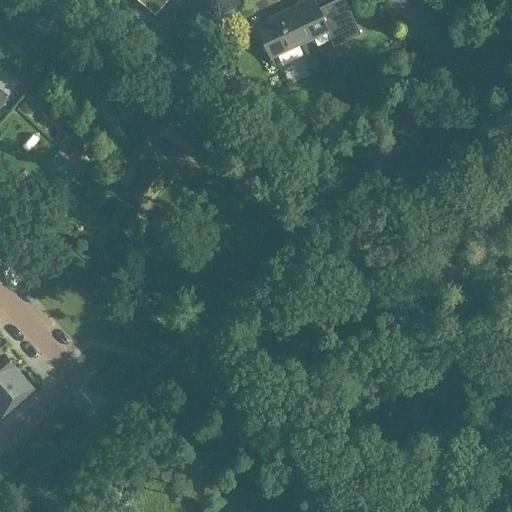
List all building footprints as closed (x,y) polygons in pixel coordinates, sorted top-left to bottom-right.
[(135,0),(154,16),(168,0),(135,0)] [(343,0),(340,0),(317,11),(311,0),(310,0),(269,19),(271,22),(257,29),(270,57),(325,32),(333,49),(360,36),(343,0)] [(168,41),(163,42),(158,48),(167,55),(174,46),(168,41)] [(124,107),(159,137),(178,114),(144,84),(124,107)] [(165,188),(185,166),(150,133),(129,156),(148,173),(128,196),(141,209),(163,185),(165,188)] [(60,149),(45,165),(60,178),(82,154),(89,160),(98,150),(84,138),(68,156),(60,149)] [(1,189),(0,190),(0,215),(2,217),(15,202),(1,189)] [(49,193),(34,211),(53,227),(69,209),(49,193)] [(0,383),(16,369),(0,351),(0,383)] [(17,370),(16,369),(0,383),(0,413),(1,415),(32,389),(16,371),(17,370)]
